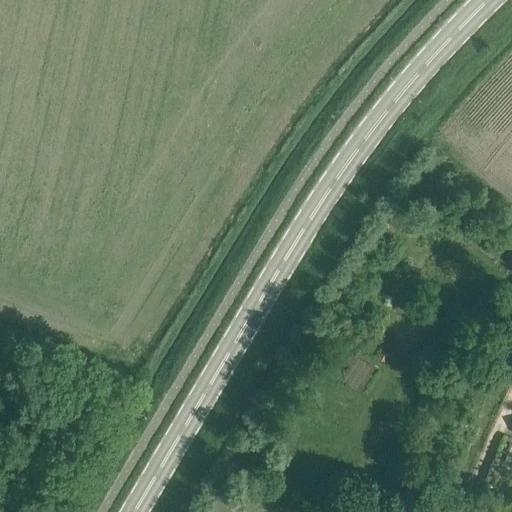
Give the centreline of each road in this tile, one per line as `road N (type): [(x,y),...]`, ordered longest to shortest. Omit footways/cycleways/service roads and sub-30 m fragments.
road 1 (secondary): [(132,511),(355,140),(484,0)]
road 2 (track): [(465,511),(510,395)]
